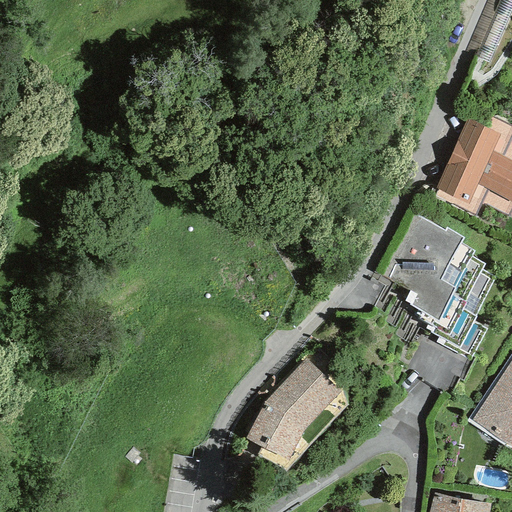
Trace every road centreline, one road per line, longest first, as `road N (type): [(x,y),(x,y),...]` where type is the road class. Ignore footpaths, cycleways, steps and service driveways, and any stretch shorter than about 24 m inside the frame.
road 1 (residential): [(489,0),(362,264),(234,402),(217,437),(203,511)]
road 2 (residential): [(270,511),(392,441),(413,463),(408,511)]
